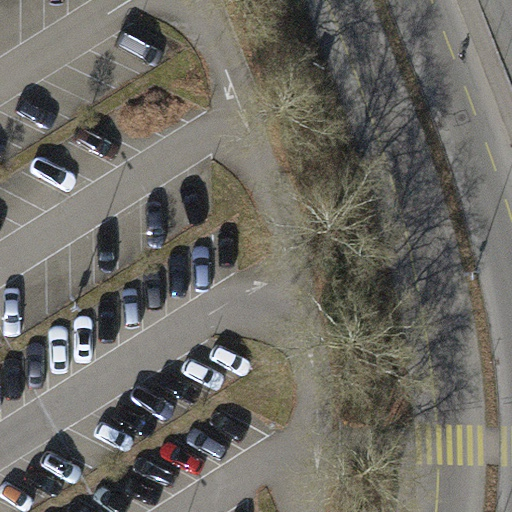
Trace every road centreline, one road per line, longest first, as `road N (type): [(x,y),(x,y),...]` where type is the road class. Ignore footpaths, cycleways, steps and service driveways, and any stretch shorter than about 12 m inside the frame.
road 1 (tertiary): [(339,0),(434,302),(450,511)]
road 2 (tertiary): [(511,293),(499,209),(422,0)]
